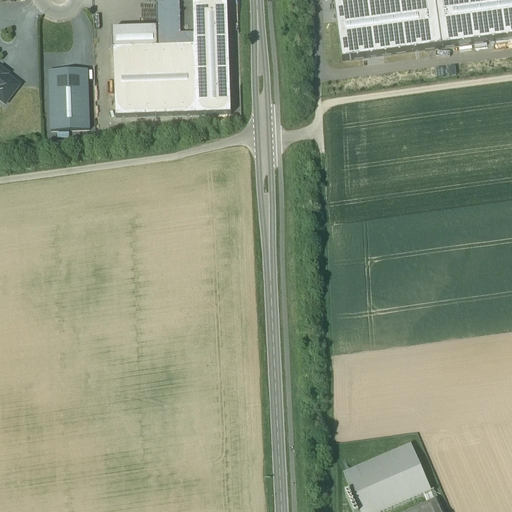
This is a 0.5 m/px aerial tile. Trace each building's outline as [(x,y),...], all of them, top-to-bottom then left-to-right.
[(511,0),(332,0),(343,81),(511,58),(511,0)] [(162,66),(116,67),(119,136),(234,132),(230,21),(196,22),(197,64),(162,66)] [(196,22),(161,23),(162,66),(197,64),(196,22)] [(21,102),(0,85),(0,118),(5,123),(21,102)] [(88,87),(51,89),(53,148),(90,147),(88,87)] [(412,456),(346,485),(357,511),(406,511),(432,501),(412,456)]
